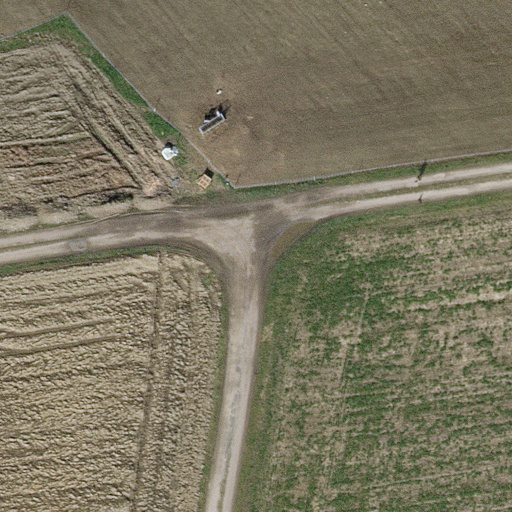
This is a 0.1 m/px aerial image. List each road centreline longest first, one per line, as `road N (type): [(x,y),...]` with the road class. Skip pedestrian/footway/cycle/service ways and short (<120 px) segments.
road 1 (track): [(511,165),(0,240)]
road 2 (track): [(255,203),(208,511)]
